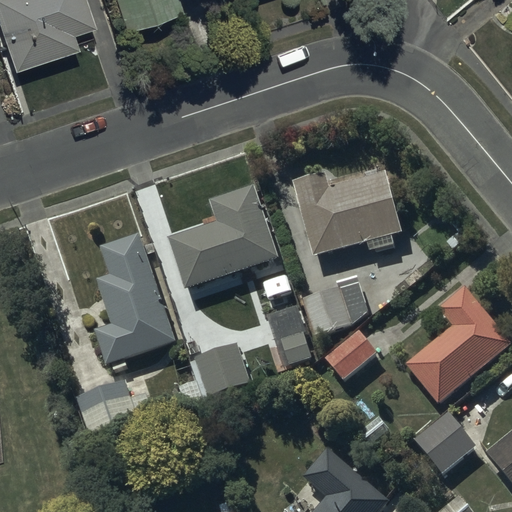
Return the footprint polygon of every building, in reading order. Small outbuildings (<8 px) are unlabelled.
[(83,0),(0,0),(0,31),(12,67),(75,46),(70,31),(92,24),(83,0)] [(112,0),(121,28),(178,9),(175,0),(112,0)] [(327,178),(294,187),(314,263),(366,249),(369,257),(395,250),(393,241),(401,239),(385,178),(369,182),(366,171),(327,181),(327,178)] [(218,227),(168,243),(185,296),(280,265),(256,190),(211,205),(218,227)] [(461,211),(447,222),(457,235),(446,244),(454,254),(467,244),(465,242),(477,233),(461,211)] [(176,345),(138,238),(99,252),(109,280),(96,284),(112,330),(95,336),(107,370),(112,368),(114,375),(128,370),(126,363),(176,345)] [(338,292),(302,304),(314,341),(353,330),(370,315),(362,288),(360,288),(357,280),(336,286),(338,292)] [(440,315),(453,330),(406,369),(439,409),(511,349),(465,293),(440,315)] [(305,336),(280,344),(288,371),(313,364),(305,336)] [(376,357),(359,336),(325,364),(343,385),(376,357)] [(258,392),(242,346),(193,363),(200,382),(176,390),(185,416),(210,408),(207,401),(245,388),(247,395),(258,392)] [(127,386),(77,402),(90,442),(156,422),(149,399),(132,404),(127,386)] [(477,451),(448,415),(415,442),(444,478),(477,451)] [(511,436),(487,457),(511,488),(511,436)] [(304,483),(327,502),(318,511),(385,511),(390,506),(329,454),(304,483)] [(470,511),(460,499),(443,511),(470,511)]
